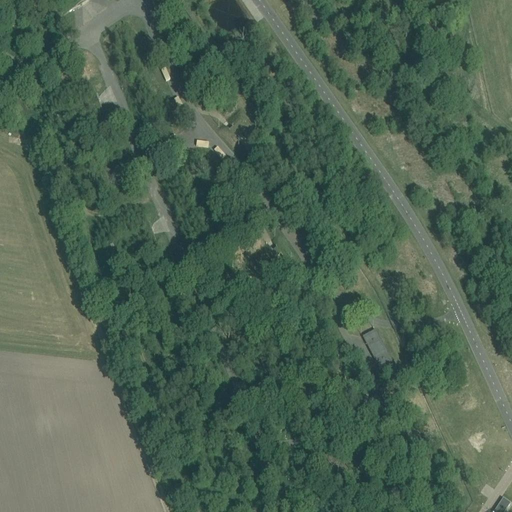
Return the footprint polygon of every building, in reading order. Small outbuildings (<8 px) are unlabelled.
[(63,16),(69,12),(71,11),(77,7),(78,6),(79,7),(82,5),(88,1),(88,0),(72,0),(73,1),(76,6),(77,6),(73,9),(71,6),(70,7),(72,9),(69,12),(68,12),(67,10),(68,12),(63,16)] [(108,125),(109,127),(109,126),(108,125),(108,123),(102,108),(103,107),(103,106),(102,104),(98,96),(97,93),(96,93),(90,78),(89,74),(88,75),(89,78),(90,80),(88,81),(88,82),(90,81),(92,86),(89,88),(92,87),(93,87),(95,92),(89,95),(56,108),(57,110),(58,114),(59,115),(60,118),(60,119),(62,123),(62,124),(96,111),(102,109),(104,115),(100,116),(101,116),(104,115),(106,120),(104,121),(104,122),(106,121),(107,123),(108,125)] [(236,138),(240,142),(241,142),(244,139),(244,138),(240,133),(239,131),(238,131),(245,125),(241,120),(235,125),(234,126),(232,124),(227,119),(227,120),(223,123),(224,124),(229,130),(230,130),(234,136),(236,138)] [(161,254),(161,256),(162,256),(161,254),(157,244),(154,237),(156,237),(154,234),(151,225),(150,222),(148,223),(146,216),(142,208),(142,207),(141,204),(140,204),(141,207),(142,208),(143,210),(140,211),(141,211),(143,211),(145,216),(142,217),(142,218),(145,216),(147,222),(142,224),(109,238),(109,239),(111,244),(112,245),(112,247),(113,249),(115,253),(115,254),(149,241),(154,238),(157,244),(153,245),(153,246),(157,245),(159,250),(157,251),(159,250),(161,254)] [(278,259),(281,265),(282,264),(286,261),(281,254),(277,248),(272,240),(271,241),(270,242),(267,243),(267,244),(271,249),(270,249),(272,251),(272,252),(269,254),(265,257),(268,262),(276,257),(277,259),(278,259)] [(363,338),(381,371),(393,365),(375,332),(363,338)] [(505,511),(511,504),(503,499),(501,501),(502,502),(496,511),(498,511),(505,511)]
